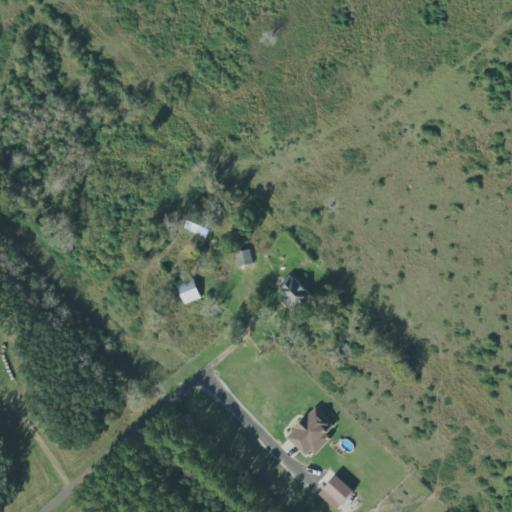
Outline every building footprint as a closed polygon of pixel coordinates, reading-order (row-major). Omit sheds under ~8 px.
[(210,230),(189,219),(184,228),(205,239),(210,230)] [(239,267),(254,263),(250,249),(235,253),(239,267)] [(281,297),(295,310),(312,293),(292,273),(279,287),(285,292),(281,297)] [(179,283),(184,303),(201,299),(196,279),(179,283)] [(288,437),(310,458),(331,437),(327,434),(336,425),(317,407),(288,437)] [(339,510),(356,491),(338,475),(321,494),(339,510)]
